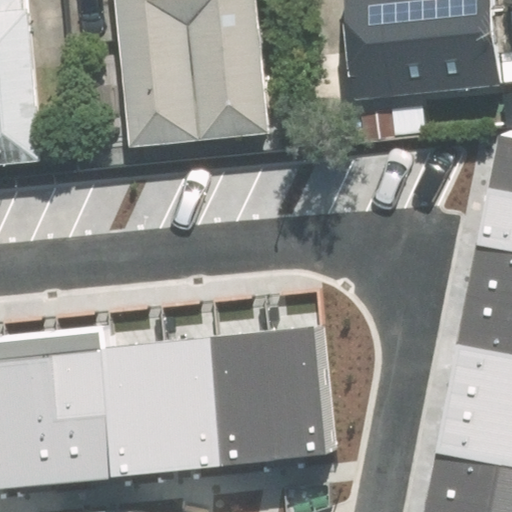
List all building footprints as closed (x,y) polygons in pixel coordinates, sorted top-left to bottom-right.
[(0,0),(0,160),(48,158),(39,0),(0,0)] [(271,0),(127,0),(139,141),(282,129),(271,0)] [(511,54),(507,0),(352,0),(361,94),(511,80),(511,54)] [(511,511),(511,129),(511,130),(431,511),(511,511)] [(0,342),(0,497),(346,460),(330,307),(0,342)] [(219,511),(129,493),(125,511),(219,511)]
